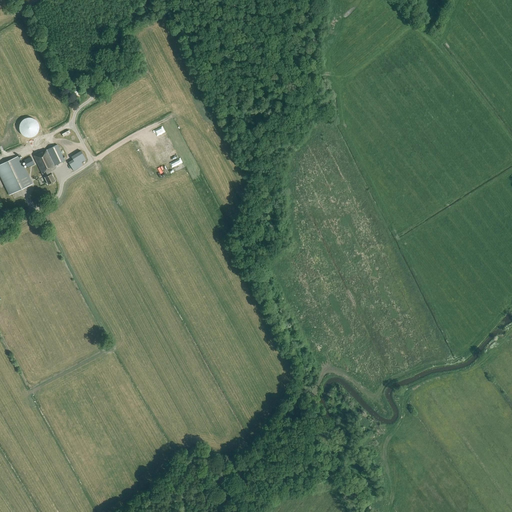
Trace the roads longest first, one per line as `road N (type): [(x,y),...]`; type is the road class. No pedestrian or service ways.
road 1 (unclassified): [(91,98),(73,118),(89,163),(62,181),(53,202),(0,231)]
road 2 (track): [(91,98),(109,81),(118,35),(169,0)]
road 3 (track): [(75,112),(16,0)]
